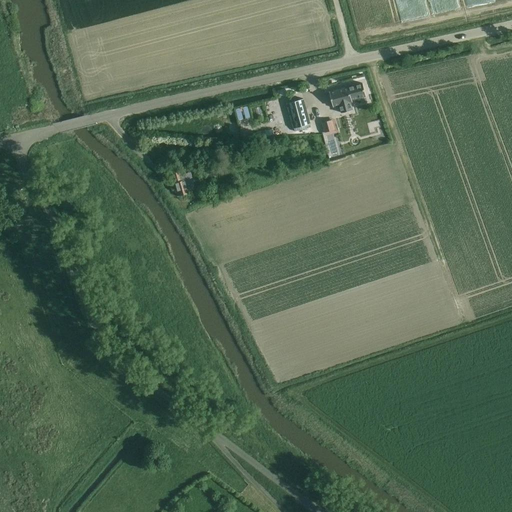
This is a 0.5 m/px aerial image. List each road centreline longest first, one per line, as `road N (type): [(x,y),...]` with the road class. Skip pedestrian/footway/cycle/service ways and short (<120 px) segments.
road 1 (unclassified): [(212,433),(149,389),(94,327),(17,145),(93,119),(352,62)]
road 2 (unclassified): [(352,62),(511,27)]
road 3 (unclassified): [(317,511),(212,433)]
